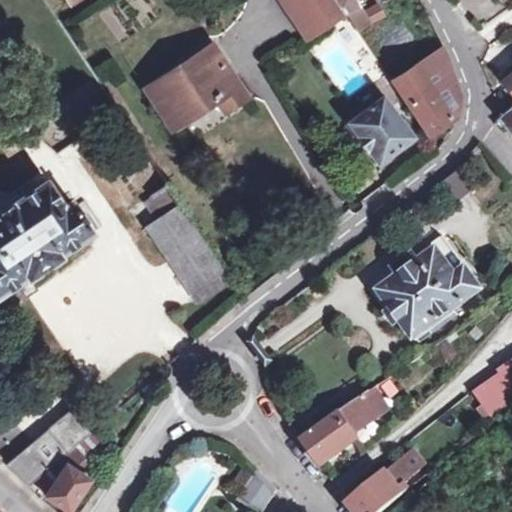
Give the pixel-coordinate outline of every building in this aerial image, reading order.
[(339,7),(334,0),(280,0),(305,42),(347,18),(339,7)] [(347,18),(360,38),(374,29),(355,0),(339,7),(347,18)] [(370,23),(385,16),(378,0),(363,7),(370,23)] [(462,97),(443,48),(392,83),(429,137),(458,118),(462,97)] [(228,113),(248,98),(214,49),(150,92),(175,130),(219,100),(228,113)] [(511,74),(503,82),(511,92),(511,74)] [(414,140),(382,100),(349,126),(381,166),(414,140)] [(511,107),(503,115),(501,119),(511,132),(511,107)] [(33,128),(17,140),(28,155),(44,143),(33,128)] [(143,203),(157,222),(183,205),(147,151),(133,160),(154,195),(143,203)] [(0,297),(29,279),(31,281),(65,259),(63,256),(95,235),(75,203),(67,208),(51,183),(0,216),(0,297)] [(183,205),(157,222),(149,228),(199,301),(232,279),(183,205)] [(397,325),(404,321),(416,338),(483,291),(445,239),(418,258),(415,255),(397,268),(399,272),(373,290),(397,325)] [(505,379),(511,389),(511,365),(501,373),(505,379)] [(504,406),(511,400),(511,389),(505,379),(493,388),(504,406)] [(504,406),(493,388),(479,397),(497,423),(509,414),(504,406)] [(371,393),(303,439),(324,465),(359,440),(354,431),(367,421),(370,425),(386,414),(371,393)] [(71,414),(56,395),(21,425),(37,443),(9,467),(31,488),(94,434),(74,411),(71,414)] [(418,451),(398,467),(410,483),(430,468),(418,451)] [(72,511),(92,481),(68,466),(49,497),(72,511)] [(398,467),(352,503),(358,511),(384,511),(411,491),(408,486),(410,483),(398,467)] [(268,511),(281,494),(264,475),(243,504),(255,511),(268,511)]
